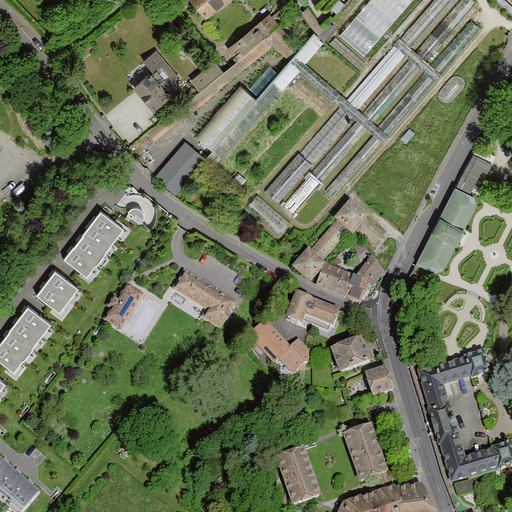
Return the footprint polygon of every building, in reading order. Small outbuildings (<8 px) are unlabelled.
[(190,0),(204,17),(225,0),(190,0)] [(453,0),(434,0),(347,100),(341,106),(269,193),(279,202),(353,116),(358,110),(405,55),(412,48),(453,0)] [(282,207),(293,216),(368,129),(373,123),(421,69),(427,62),(477,3),(473,0),(461,0),(416,52),(410,60),(363,114),(358,121),(282,207)] [(369,0),(340,33),(364,55),(412,0),(369,0)] [(323,29),(308,7),(302,11),(318,35),(323,29)] [(268,12),(227,47),(236,58),(278,23),(268,12)] [(325,191),(333,197),(481,29),(472,20),(432,65),(425,73),(378,128),(374,135),(325,191)] [(336,28),(331,24),(318,38),(322,43),(336,28)] [(273,44),(289,59),(300,46),(279,27),(148,133),(154,140),(273,44)] [(289,59),(212,151),(224,159),(300,70),(305,63),(322,43),(318,38),(312,32),(300,46),(289,59)] [(365,62),(336,37),(330,44),(359,69),(365,62)] [(93,49),(87,42),(76,51),(82,58),(93,49)] [(410,60),(416,52),(412,48),(405,55),(410,60)] [(177,76),(154,50),(143,60),(152,70),(134,86),(153,108),(178,87),(172,80),(177,76)] [(214,60),(190,79),(197,88),(221,70),(214,60)] [(425,73),(432,65),(427,62),(421,69),(425,73)] [(347,100),(305,63),(300,70),(341,106),(347,100)] [(260,91),(278,70),(272,64),(256,82),(259,85),(257,88),(260,91)] [(455,76),(451,78),(440,91),(439,95),(440,99),(443,101),(447,103),(452,101),(464,88),(465,83),(462,78),(459,76),(455,76)] [(240,86),(196,136),(211,149),(255,98),(240,86)] [(363,114),(358,110),(353,116),(358,121),(363,114)] [(373,123),(368,129),(374,135),(378,128),(373,123)] [(205,159),(184,141),(154,176),(175,194),(205,159)] [(417,263),(437,273),(444,270),(478,204),(475,195),(472,193),(475,185),(481,188),(493,164),(474,154),(417,263)] [(290,224),(257,196),(246,208),(280,237),(290,224)] [(356,230),(375,245),(386,236),(365,218),(367,216),(351,201),(336,218),(339,220),(350,230),(352,233),(356,230)] [(124,229),(101,212),(65,259),(88,277),(124,229)] [(295,267),(310,280),(323,267),(323,263),(321,262),(350,230),(339,220),(311,253),(309,250),(295,267)] [(357,277),(349,297),(364,302),(370,285),(372,287),(384,273),(373,258),(361,241),(354,246),(367,265),(357,277)] [(332,267),(325,264),(319,285),(349,297),(357,277),(332,267)] [(78,288),(56,271),(38,295),(61,312),(78,288)] [(176,291),(210,311),(205,320),(222,330),(237,304),(187,274),(176,291)] [(105,320),(120,330),(143,296),(128,286),(119,300),(114,297),(108,307),(112,310),(105,320)] [(333,327),(340,311),(297,293),(286,317),(300,323),(304,314),(333,327)] [(51,324),(28,307),(0,343),(0,360),(15,372),(51,324)] [(401,319),(403,341),(413,340),(411,318),(401,319)] [(267,324),(252,336),(274,362),(279,357),(294,375),(314,359),(299,342),(290,351),(267,324)] [(363,337),(332,348),(341,374),(371,363),(363,337)] [(417,358),(414,349),(406,351),(408,360),(417,358)] [(464,359),(419,373),(454,485),(499,472),(499,473),(511,468),(511,443),(492,449),(492,451),(466,458),(445,388),(471,379),(471,381),(492,375),(485,351),(464,357),(464,359)] [(386,368),(366,374),(372,397),(393,391),(386,368)] [(346,434),(362,482),(377,477),(388,473),(384,459),(372,425),(346,434)] [(293,508),(322,498),(305,447),(276,456),(293,508)] [(24,511),(40,493),(0,459),(0,493),(22,511),(24,511)] [(392,480),(388,473),(377,477),(380,485),(382,490),(394,487),(392,480)] [(228,482),(223,478),(211,493),(217,497),(228,482)] [(436,511),(427,484),(394,487),(398,511),(436,511)] [(398,511),(394,487),(382,490),(364,494),(342,504),(338,511),(398,511)]
